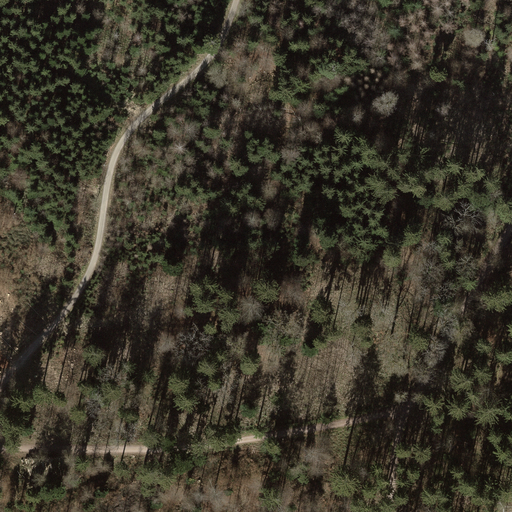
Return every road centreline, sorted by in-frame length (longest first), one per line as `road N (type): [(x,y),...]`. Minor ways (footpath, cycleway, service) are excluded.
road 1 (track): [(0,386),(90,272),(118,147),(207,61),(237,0)]
road 2 (track): [(0,447),(195,447),(405,409)]
road 3 (track): [(390,511),(405,409),(511,223)]
